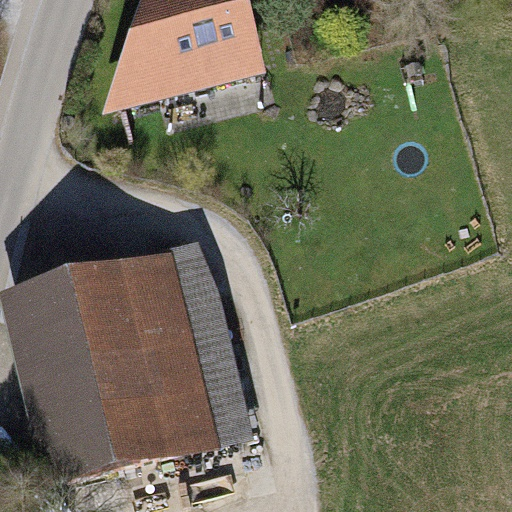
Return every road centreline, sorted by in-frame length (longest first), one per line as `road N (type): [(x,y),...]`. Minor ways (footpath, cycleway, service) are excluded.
road 1 (track): [(4,176),(184,214),(233,248),(253,297),(297,511)]
road 2 (tertiary): [(0,197),(64,0)]
